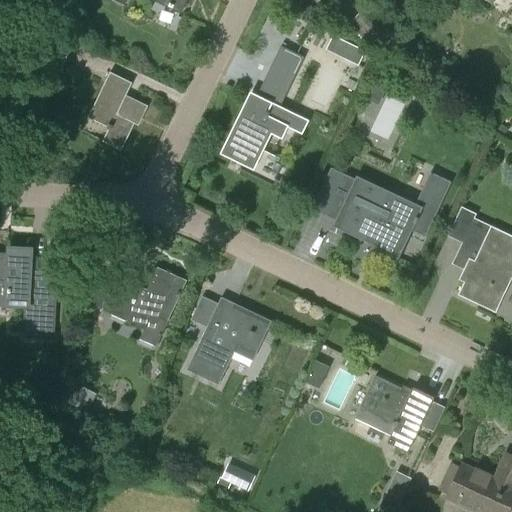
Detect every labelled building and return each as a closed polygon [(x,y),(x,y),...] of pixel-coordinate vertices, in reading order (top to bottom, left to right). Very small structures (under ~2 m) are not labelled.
[(148,0),(181,15),(188,0),(148,0)] [(367,11),(351,29),(378,53),(394,35),(367,11)] [(39,63),(60,72),(72,44),(52,35),(39,63)] [(281,46),(279,51),(279,52),(272,66),(285,73),(287,70),(296,74),(304,58),(281,46)] [(360,67),(367,53),(352,46),(345,59),(360,67)] [(127,96),(133,83),(110,72),(88,118),(109,128),(103,141),(121,150),(138,115),(143,117),(148,106),(127,96)] [(377,73),(371,84),(382,89),(388,78),(377,73)] [(249,113),(243,110),(221,155),(242,165),(239,171),(272,187),(285,161),(289,152),(279,147),(282,140),(289,126),(293,118),(255,100),(249,113)] [(331,168),(321,190),(344,201),(335,221),(337,222),(383,243),(377,257),(396,266),(406,245),(405,244),(411,231),(426,238),(443,200),(442,200),(422,190),(414,208),(392,197),(394,194),(356,177),(355,180),(331,168)] [(448,238),(464,245),(454,265),(465,271),(461,280),(466,282),(460,295),(497,313),(511,283),(511,235),(477,218),(478,216),(462,208),(448,238)] [(9,259),(0,258),(0,298),(7,299),(6,305),(27,307),(26,331),(55,333),(59,264),(31,262),(32,250),(9,249),(9,259)] [(127,322),(132,311),(150,320),(142,336),(140,340),(156,348),(158,343),(187,281),(157,268),(147,290),(140,287),(141,271),(116,269),(114,294),(105,293),(104,311),(127,322)] [(255,354),(271,321),(235,305),(220,298),(186,370),(217,385),(235,345),(255,354)] [(329,368),(315,362),(305,383),(319,390),(329,368)] [(413,389),(411,393),(376,377),(356,419),(390,436),(387,442),(408,452),(433,398),(413,389)] [(71,408),(83,415),(94,396),(81,389),(71,408)] [(511,457),(505,454),(493,479),(463,464),(461,467),(452,462),(439,490),(448,494),(447,498),(476,511),(506,511),(511,500),(511,457)] [(248,492),(255,476),(228,464),(221,479),(248,492)] [(377,511),(395,511),(401,500),(387,493),(377,511)]
